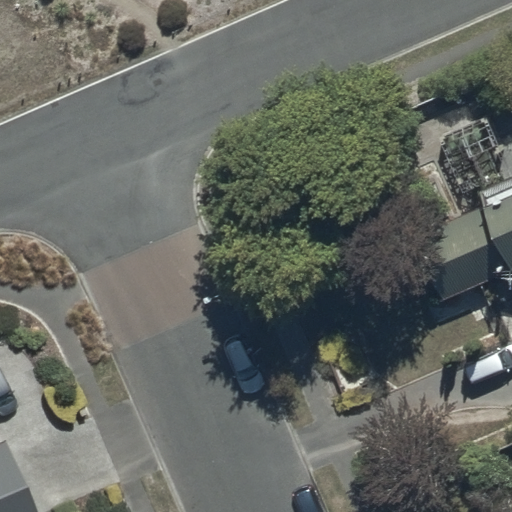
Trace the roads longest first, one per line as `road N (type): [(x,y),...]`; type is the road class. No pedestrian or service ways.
road 1 (residential): [(249,511),(95,147)]
road 2 (tertiary): [(428,0),(95,147)]
